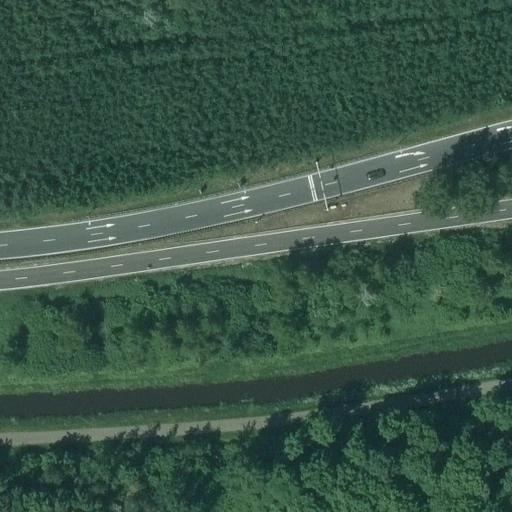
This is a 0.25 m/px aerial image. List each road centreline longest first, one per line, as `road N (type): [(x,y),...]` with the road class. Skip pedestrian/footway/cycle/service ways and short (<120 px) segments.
road 1 (trunk): [(0,246),(237,207),(511,135)]
road 2 (unclassified): [(511,210),(0,280)]
